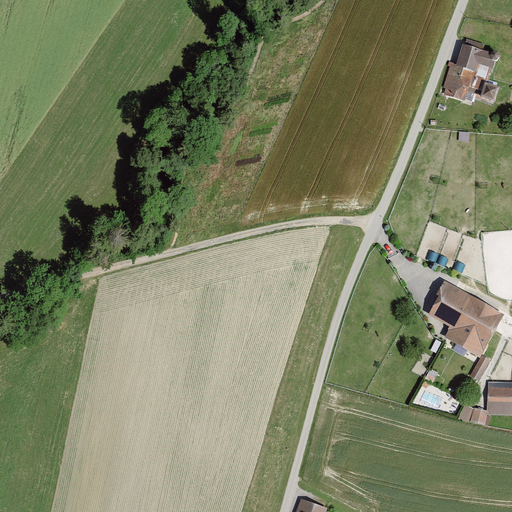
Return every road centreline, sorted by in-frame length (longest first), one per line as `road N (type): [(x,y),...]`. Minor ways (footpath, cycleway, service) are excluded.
road 1 (unclassified): [(464,0),(343,297),(283,511)]
road 2 (track): [(0,303),(59,279),(228,240),(321,221),(376,223)]
